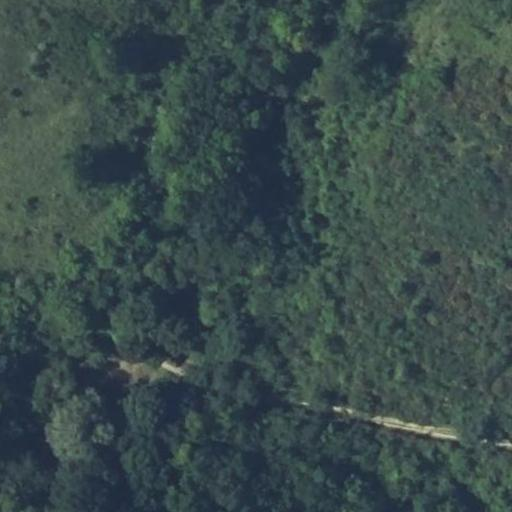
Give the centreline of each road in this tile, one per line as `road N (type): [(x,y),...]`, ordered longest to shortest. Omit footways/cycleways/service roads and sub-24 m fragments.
road 1 (track): [(511,441),(215,391),(163,364)]
road 2 (track): [(163,364),(133,358),(0,368)]
